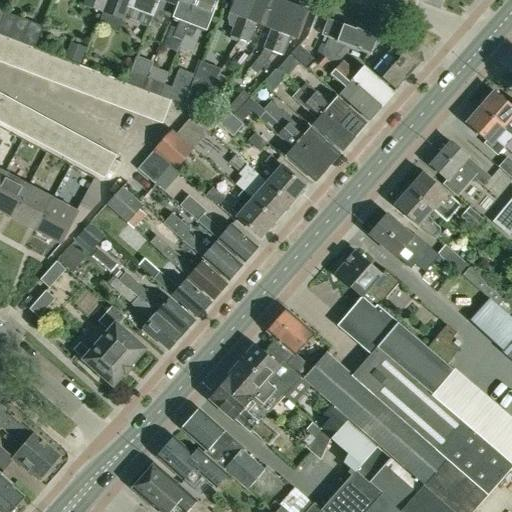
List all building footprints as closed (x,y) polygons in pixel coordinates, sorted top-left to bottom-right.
[(102,11),(105,0),(85,0),(84,4),(102,11)] [(116,16),(121,4),(122,0),(105,0),(102,11),(116,16)] [(129,0),(127,7),(153,16),(159,0),(129,0)] [(177,5),(178,0),(159,0),(153,16),(150,22),(160,26),(166,10),(172,13),(175,4),(177,5)] [(178,0),(177,5),(179,6),(173,20),(179,22),(174,36),(182,40),(184,34),(197,0),(178,0)] [(204,32),(210,18),(216,0),(197,0),(184,34),(193,37),(196,29),(204,32)] [(239,39),(254,0),(234,0),(229,13),(237,17),(230,36),(239,39)] [(263,26),(272,0),(254,0),(239,39),(248,42),(255,23),(263,26)] [(273,52),(291,4),(279,0),(272,0),(263,26),(271,29),(263,48),(273,52)] [(291,4),(273,52),(280,55),(288,35),(297,39),(308,11),(291,4)] [(23,44),(34,49),(43,26),(4,12),(1,21),(0,22),(0,35),(11,40),(23,44)] [(378,37),(328,18),(322,35),(372,54),(378,37)] [(0,35),(0,61),(2,63),(11,40),(0,35)] [(11,40),(2,63),(14,67),(23,44),(11,40)] [(68,42),(62,59),(68,62),(79,66),(86,48),(68,42)] [(23,44),(14,67),(25,71),(34,49),(23,44)] [(420,53),(395,44),(373,69),(396,89),(421,60),(420,53)] [(299,45),(291,54),(306,67),(313,58),(299,45)] [(34,49),(25,71),(37,76),(46,53),(34,49)] [(46,53),(37,76),(48,80),(57,57),(46,53)] [(250,67),(257,73),(270,58),(261,53),(250,67)] [(277,68),(287,77),(300,63),(291,54),(277,68)] [(329,63),(320,56),(314,63),(323,71),(329,63)] [(57,57),(48,80),(60,84),(68,62),(62,59),(57,57)] [(393,92),(378,79),(364,66),(357,74),(343,61),(337,68),(381,106),(393,92)] [(68,62),(60,84),(71,89),(80,66),(79,66),(68,62)] [(196,79),(188,101),(195,105),(200,104),(217,75),(218,74),(220,70),(221,69),(202,62),(196,79)] [(80,66),(71,89),(82,93),(91,70),(80,66)] [(273,92),(287,77),(277,68),(263,83),(273,92)] [(369,120),(381,106),(337,68),(332,74),(346,87),(340,94),(369,120)] [(91,70),(82,93),(94,97),(103,75),(91,70)] [(131,70),(126,83),(137,88),(143,90),(148,77),(131,70)] [(164,83),(159,96),(170,100),(171,101),(171,99),(184,104),(186,105),(186,106),(188,101),(196,79),(181,73),(175,87),(164,83)] [(103,75),(94,97),(105,102),(114,79),(103,75)] [(188,101),(186,106),(189,118),(195,116),(209,113),(227,82),(217,75),(200,104),(195,105),(188,101)] [(159,96),(164,83),(148,77),(143,90),(148,92),(159,96)] [(114,79),(105,102),(117,106),(125,83),(114,79)] [(366,123),(351,110),(337,97),(331,104),(316,92),(305,82),(300,89),(354,137),(366,123)] [(125,83),(117,106),(128,110),(137,88),(126,83),(125,83)] [(137,88),(128,110),(139,114),(148,92),(143,90),(137,88)] [(342,150),(354,137),(300,89),(292,97),(317,120),(313,124),(342,150)] [(148,92),(139,114),(150,119),(159,96),(148,92)] [(505,128),(511,134),(511,106),(495,92),(490,97),(486,96),(480,103),(482,107),(481,108),(505,128)] [(242,94),(229,110),(234,115),(248,99),(242,94)] [(4,96),(0,103),(0,121),(3,122),(14,102),(4,96)] [(159,96),(150,119),(161,123),(170,100),(159,96)] [(14,102),(3,122),(13,128),(24,107),(14,102)] [(339,153),(324,140),(310,127),(305,133),(271,102),(263,110),(264,112),(327,167),(339,153)] [(24,107),(13,128),(23,133),(34,113),(24,107)] [(495,139),(505,128),(481,108),(467,123),(487,140),(484,143),(498,155),(505,147),(495,139)] [(315,181),(327,167),(264,112),(258,118),(292,148),(286,155),(315,181)] [(34,113),(23,133),(33,139),(44,118),(34,113)] [(241,137),(247,131),(227,113),(209,118),(232,138),(237,133),(241,137)] [(44,118),(33,139),(43,144),(55,124),(44,118)] [(177,134),(194,149),(209,132),(193,119),(189,120),(177,134)] [(55,124),(43,144),(54,150),(65,129),(55,124)] [(65,129),(54,150),(64,155),(75,135),(65,129)] [(175,169),(193,149),(176,134),(172,130),(154,150),(171,165),(175,169)] [(268,145),(256,134),(249,141),(261,152),(268,145)] [(75,135),(64,155),(74,161),(85,140),(75,135)] [(85,140),(74,161),(84,166),(95,146),(85,140)] [(451,142),(431,165),(446,178),(448,180),(444,184),(456,196),(474,176),(483,184),(489,177),(464,155),(465,154),(451,142)] [(95,146),(84,166),(94,172),(106,151),(95,146)] [(106,151),(94,172),(104,177),(116,156),(106,151)] [(155,183),(170,166),(153,151),(138,168),(155,183)] [(268,182),(249,166),(237,155),(229,164),(260,192),(253,200),(276,220),(290,203),(268,182)] [(305,186),(290,173),(282,166),(270,155),(264,162),(277,172),(268,182),(290,203),(305,186)] [(499,166),(511,177),(511,161),(507,157),(499,166)] [(0,210),(12,217),(29,185),(6,172),(0,183),(0,210)] [(461,205),(439,186),(424,172),(410,189),(433,210),(446,221),(461,205)] [(36,230),(53,198),(29,185),(12,217),(36,230)] [(121,187),(105,204),(127,224),(143,207),(121,187)] [(205,196),(217,207),(224,199),(212,189),(205,196)] [(426,218),(433,210),(410,189),(395,205),(430,236),(434,239),(441,231),(426,218)] [(276,220),(253,200),(244,192),(237,199),(238,201),(230,210),(261,237),(276,220)] [(225,233),(203,214),(205,212),(187,196),(179,205),(245,262),(258,247),(232,224),(225,233)] [(53,198),(36,230),(61,243),(78,211),(53,198)] [(479,232),(487,222),(469,206),(461,216),(479,232)] [(509,234),(511,230),(511,222),(501,213),(493,221),(509,234)] [(412,236),(402,228),(387,215),(370,234),(396,256),(408,266),(412,261),(424,272),(439,255),(415,233),(412,236)] [(209,251),(188,232),(190,229),(175,216),(167,226),(229,280),(242,265),(216,243),(209,251)] [(104,236),(89,223),(79,235),(94,248),(104,236)] [(79,235),(73,241),(88,254),(94,248),(79,235)] [(195,270),(172,250),(157,237),(151,244),(213,298),(226,283),(202,262),(195,270)] [(73,271),(86,257),(71,244),(58,258),(73,271)] [(511,301),(445,244),(437,253),(507,313),(511,307),(511,301)] [(356,250),(335,274),(361,297),(337,325),(371,354),(377,347),(511,463),(511,419),(447,364),(459,349),(450,341),(457,332),(448,324),(428,348),(378,305),(382,301),(399,280),(387,270),(383,274),(356,250)] [(179,288),(160,271),(145,258),(139,265),(182,303),(197,316),(210,301),(186,280),(179,288)] [(57,261),(41,279),(50,287),(66,269),(57,261)] [(118,269),(113,274),(120,280),(124,274),(118,269)] [(163,306),(144,289),(126,273),(120,280),(181,334),(194,319),(170,298),(163,306)] [(181,334),(120,280),(117,278),(110,285),(150,320),(143,328),(167,349),(181,334)] [(46,291),(30,309),(39,317),(55,299),(46,291)] [(511,317),(492,300),(472,323),(511,358),(511,317)] [(100,341),(129,367),(145,349),(118,325),(125,317),(112,306),(99,321),(109,331),(100,341)] [(287,310),(268,331),(284,346),(277,355),(300,375),(299,376),(303,380),(312,369),(295,354),(313,333),(287,310)] [(113,384),(129,367),(100,341),(91,352),(80,343),(74,350),(113,384)] [(272,350),(268,355),(256,345),(243,359),(283,395),(299,376),(300,375),(277,355),(272,350)] [(312,369),(303,380),(304,381),(305,379),(393,457),(392,458),(422,486),(452,511),(472,511),(511,467),(511,463),(377,347),(371,354),(353,375),(327,353),(312,369)] [(284,396),(283,395),(243,359),(227,378),(250,398),(250,399),(255,404),(255,403),(256,403),(267,413),(276,403),(277,404),(284,396)] [(261,419),(267,413),(256,403),(255,403),(255,404),(250,399),(250,398),(227,378),(210,397),(235,419),(236,419),(250,432),(252,430),(266,443),(269,445),(279,434),(261,419)] [(12,415),(13,414),(0,403),(0,428),(1,427),(0,427),(11,415),(12,415)] [(225,470),(247,490),(264,470),(242,451),(244,449),(199,409),(182,429),(206,450),(204,452),(225,471),(225,470)] [(314,502),(305,511),(452,511),(422,486),(392,458),(391,460),(335,411),(320,429),(330,438),(347,453),(343,462),(356,472),(369,484),(370,483),(383,493),(365,511),(324,511),(323,510),(314,502)] [(59,456),(35,434),(34,435),(12,415),(11,415),(0,427),(1,427),(22,446),(12,456),(27,470),(30,467),(41,476),(49,467),(53,467),(58,461),(57,458),(59,456)] [(320,459),(330,438),(320,429),(305,446),(320,459)] [(225,471),(204,452),(203,453),(199,449),(194,454),(175,437),(157,457),(172,470),(182,479),(193,467),(215,487),(227,474),(224,471),(225,471)] [(132,489),(158,511),(159,510),(161,511),(210,511),(155,463),(154,464),(152,462),(132,486),(133,488),(132,489)] [(23,496),(12,487),(14,484),(0,471),(0,509),(2,511),(13,511),(17,508),(16,504),(23,496)] [(356,472),(323,510),(324,511),(365,511),(383,493),(370,483),(369,484),(356,472)]
